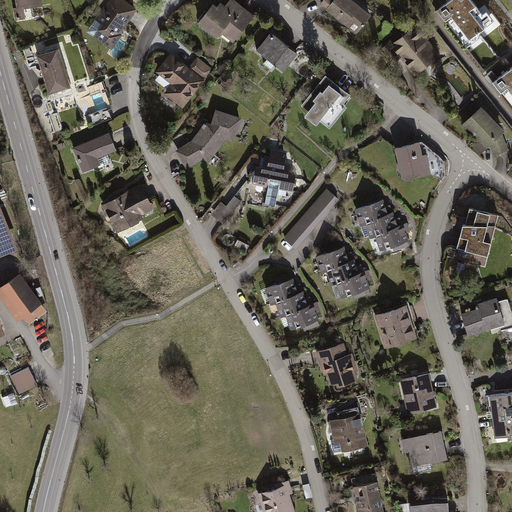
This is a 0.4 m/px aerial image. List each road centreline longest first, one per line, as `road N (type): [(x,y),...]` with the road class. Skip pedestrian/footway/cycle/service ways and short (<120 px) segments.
road 1 (residential): [(173,0),(137,57),(139,132),(299,416),(324,511)]
road 2 (secondary): [(0,67),(74,348),(68,415),(43,511)]
road 3 (residential): [(472,161),(433,224),(427,274),(469,431),(475,511)]
road 4 (residential): [(273,0),(472,161)]
